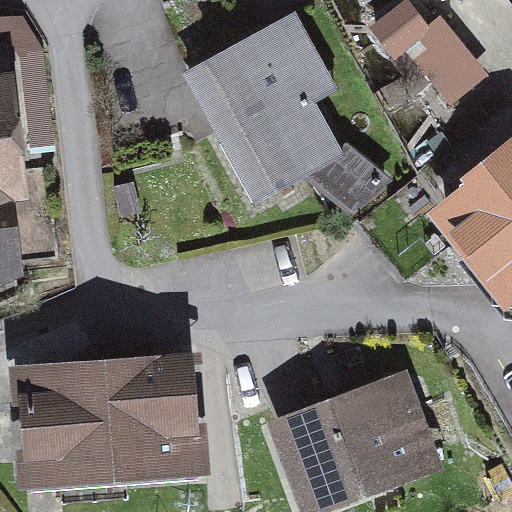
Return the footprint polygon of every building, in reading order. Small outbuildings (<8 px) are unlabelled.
[(413,6),(382,30),(401,55),(412,46),(432,30),(413,6)] [(412,46),(455,100),(483,77),(440,24),(432,30),(412,46)] [(337,152),(269,30),(190,73),(258,197),(305,171),(349,210),(384,179),(347,149),(337,152)] [(0,188),(14,187),(0,62),(0,188)] [(358,221),(407,281),(462,236),(511,298),(511,150),(477,178),(484,187),(448,216),(416,176),(358,221)] [(10,236),(0,236),(0,266),(13,260),(10,236)] [(95,370),(23,375),(30,476),(176,465),(173,425),(193,424),(189,363),(132,368),(131,348),(94,351),(95,370)] [(403,384),(280,429),(308,506),(431,461),(403,384)]
